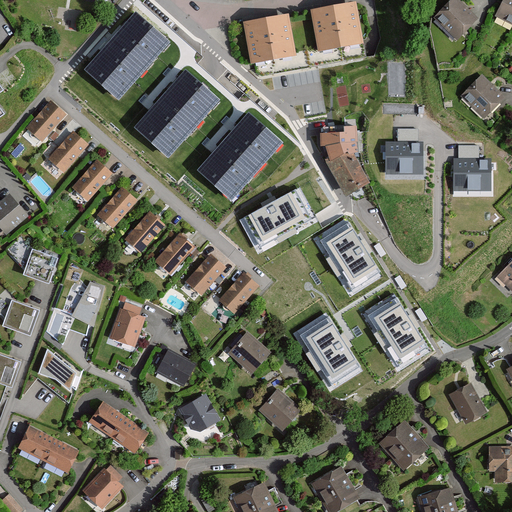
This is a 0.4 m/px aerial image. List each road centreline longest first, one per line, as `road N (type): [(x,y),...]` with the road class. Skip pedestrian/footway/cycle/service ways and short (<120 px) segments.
road 1 (residential): [(511,328),(446,357),(345,440),(300,459),(194,469)]
road 2 (residential): [(161,320),(131,387),(169,467),(130,511)]
